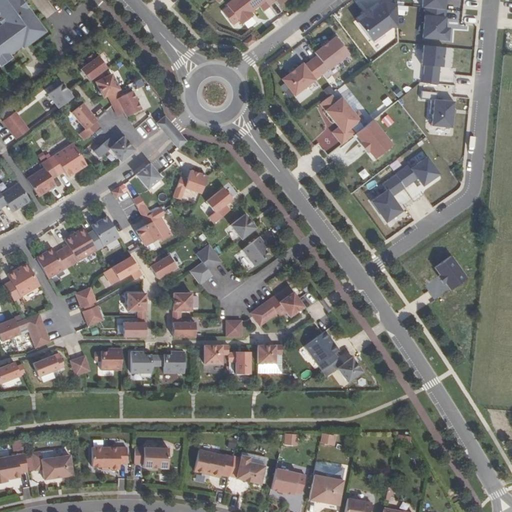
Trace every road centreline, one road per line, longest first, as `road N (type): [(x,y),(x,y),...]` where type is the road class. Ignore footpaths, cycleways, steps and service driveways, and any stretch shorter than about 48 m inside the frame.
road 1 (residential): [(361,277),(475,190),(493,0)]
road 2 (residential): [(507,511),(361,277)]
road 3 (residential): [(0,245),(132,165),(196,109)]
road 4 (residential): [(361,277),(229,112)]
road 5 (residential): [(36,511),(182,510)]
road 6 (residential): [(228,75),(330,0)]
